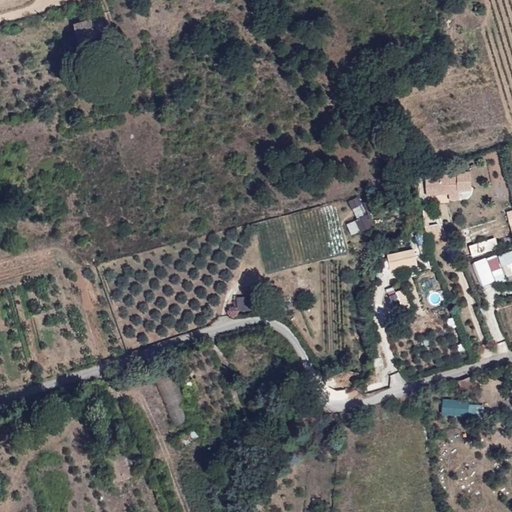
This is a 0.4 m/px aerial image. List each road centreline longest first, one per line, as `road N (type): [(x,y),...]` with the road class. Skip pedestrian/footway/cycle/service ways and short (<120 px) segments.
road 1 (residential): [(511,359),(350,407),(327,399),(287,331),(251,321),(0,398)]
road 2 (track): [(490,366),(443,207)]
